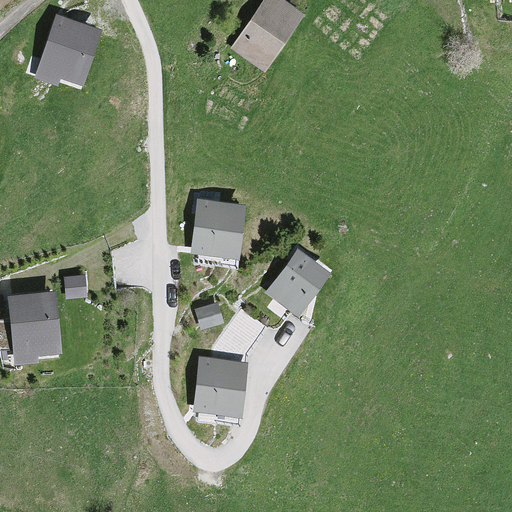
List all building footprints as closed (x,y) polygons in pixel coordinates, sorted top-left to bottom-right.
[(274,0),(252,0),(220,47),(251,68),(290,11),(274,0)] [(83,87),(104,27),(56,10),(35,70),(83,87)] [(191,253),(242,256),(245,198),(195,195),(191,253)] [(280,249),(251,291),(281,311),(310,269),(280,249)] [(216,285),(191,292),(197,311),(222,303),(216,285)] [(57,287),(9,289),(12,357),(61,355),(57,287)] [(197,354),(195,410),(243,412),(246,356),(197,354)]
